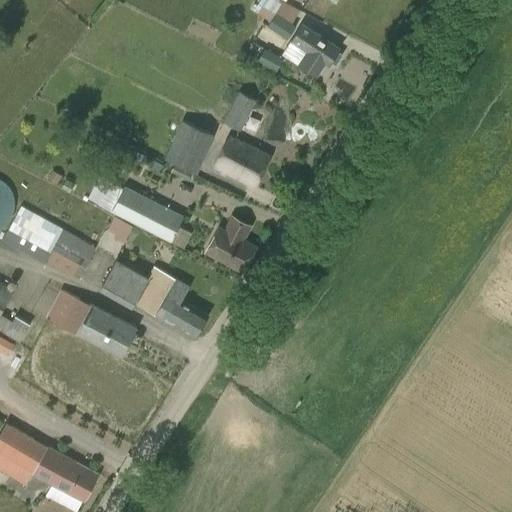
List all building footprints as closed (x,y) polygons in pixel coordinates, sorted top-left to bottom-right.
[(286,40),(294,27),(290,24),(297,11),(277,0),(259,0),(252,11),(269,22),(266,27),(286,40)] [(327,67),(330,63),(334,65),(341,55),(336,53),(340,47),(302,23),(290,42),(304,51),(296,65),(315,77),(324,64),(327,67)] [(256,63),(274,72),(281,59),(263,49),(256,63)] [(222,121),(240,130),(256,99),(238,90),(222,121)] [(197,172),(214,133),(181,120),(166,152),(165,158),(197,172)] [(230,135),(214,167),(253,187),(269,155),(230,135)] [(90,144),(99,157),(110,149),(100,136),(90,144)] [(138,164),(149,169),(154,158),(144,153),(138,164)] [(0,228),(1,228),(2,227),(4,226),(5,225),(7,224),(8,223),(9,221),(10,220),(11,219),(12,217),(13,216),(13,214),(14,212),(14,211),(15,209),(15,207),(15,205),(15,204),(15,202),(15,200),(15,198),(14,197),(14,195),(13,193),(12,192),(12,190),(11,189),(10,187),(9,186),(8,185),(6,183),(5,182),(4,181),(2,180),(1,179),(0,178),(0,228)] [(97,203),(111,210),(110,211),(170,242),(183,215),(124,185),(122,187),(108,180),(97,203)] [(75,276),(81,264),(87,268),(98,248),(65,230),(64,230),(22,208),(3,241),(37,260),(48,262),(75,276)] [(224,230),(218,227),(205,252),(242,271),(255,246),(242,239),(249,226),(232,217),(224,230)] [(109,229),(116,232),(113,237),(123,241),(131,225),(116,218),(109,229)] [(130,307),(146,277),(116,260),(99,290),(130,307)] [(150,278),(136,304),(194,337),(207,314),(180,299),(188,285),(152,265),(146,276),(150,278)] [(12,321),(0,313),(0,312),(14,289),(0,280),(0,329),(19,341),(30,324),(15,315),(12,321)] [(47,318),(76,333),(75,333),(122,357),(137,327),(91,303),(91,304),(62,289),(47,318)] [(0,350),(8,355),(13,344),(0,337),(0,350)] [(84,501),(99,474),(47,446),(6,421),(0,431),(0,470),(25,486),(33,471),(52,481),(51,483),(84,501)]
